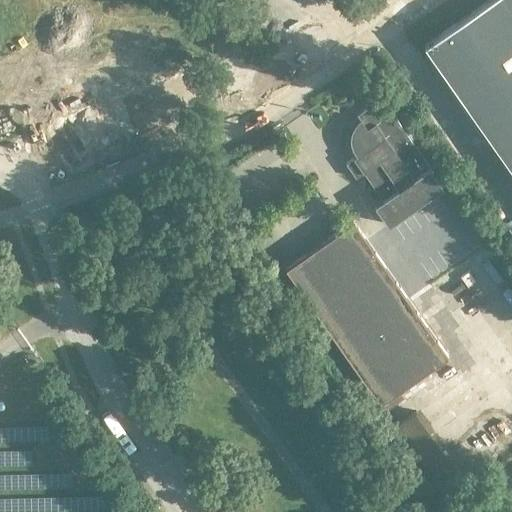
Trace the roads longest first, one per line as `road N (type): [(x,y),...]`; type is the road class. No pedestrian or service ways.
road 1 (unclassified): [(18,155),(378,19),(405,0)]
road 2 (unclassified): [(81,319),(109,382),(199,511)]
road 3 (unclassified): [(18,155),(81,319)]
